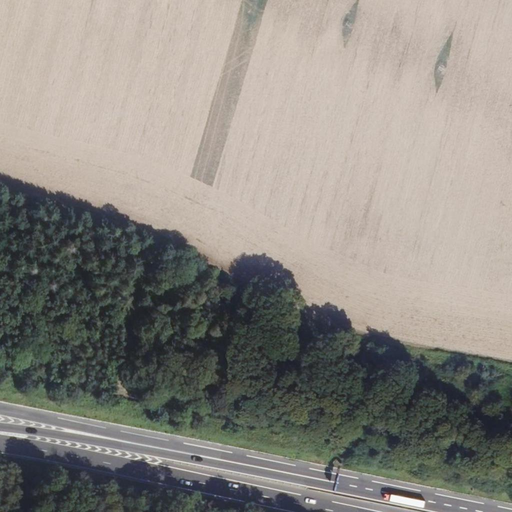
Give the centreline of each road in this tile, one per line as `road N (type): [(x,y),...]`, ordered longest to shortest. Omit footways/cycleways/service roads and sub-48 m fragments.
road 1 (motorway): [(338,483),(0,410)]
road 2 (motorway): [(338,483),(0,427)]
road 3 (motorway): [(333,511),(0,444)]
road 4 (motorway): [(481,511),(338,483)]
